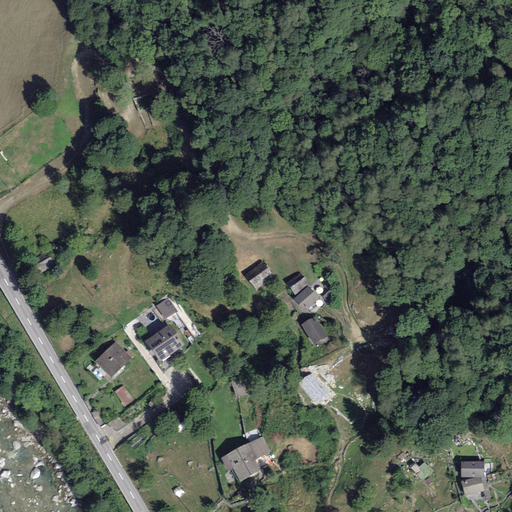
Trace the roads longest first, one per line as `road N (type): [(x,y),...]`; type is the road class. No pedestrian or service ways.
road 1 (tertiary): [(142,511),(0,271)]
road 2 (track): [(0,210),(81,150),(88,128),(76,67)]
